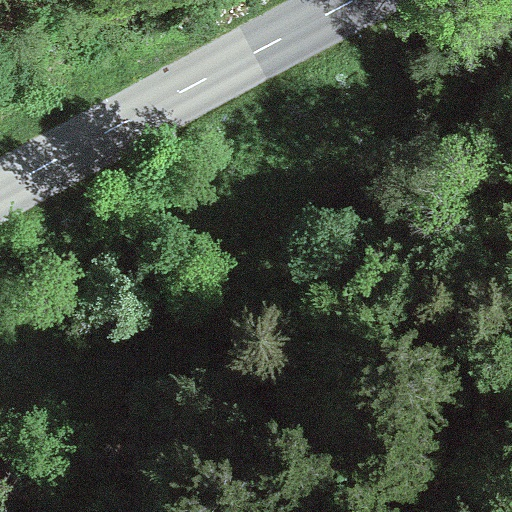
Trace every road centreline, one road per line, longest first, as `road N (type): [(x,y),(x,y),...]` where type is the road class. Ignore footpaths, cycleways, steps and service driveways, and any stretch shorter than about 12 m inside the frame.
road 1 (secondary): [(0,195),(363,0)]
road 2 (track): [(511,370),(383,511)]
